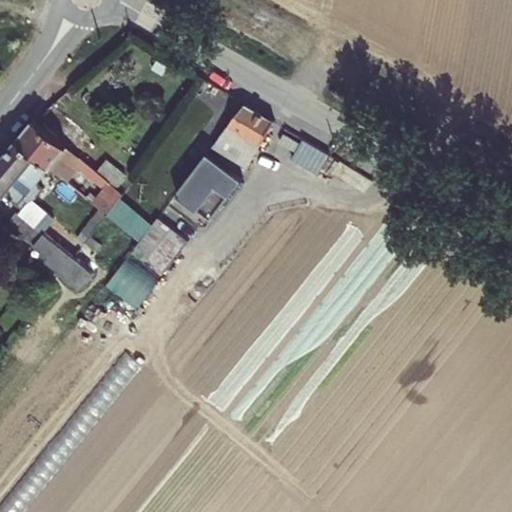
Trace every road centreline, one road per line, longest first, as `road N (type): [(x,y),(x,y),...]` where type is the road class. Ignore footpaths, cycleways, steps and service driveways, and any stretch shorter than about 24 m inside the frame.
road 1 (unclassified): [(104,0),(156,22),(511,237)]
road 2 (residential): [(78,0),(0,116)]
